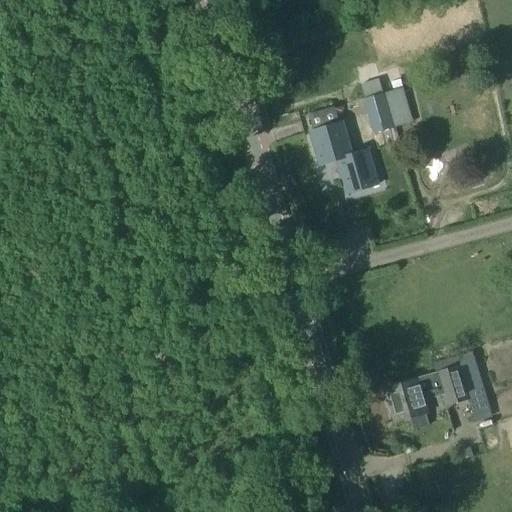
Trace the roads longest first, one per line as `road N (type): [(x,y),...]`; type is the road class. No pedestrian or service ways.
road 1 (track): [(127,0),(234,350),(305,469),(318,511)]
road 2 (secondary): [(292,285),(210,0)]
road 3 (secondary): [(361,511),(292,285)]
road 4 (unclassified): [(292,285),(511,225)]
